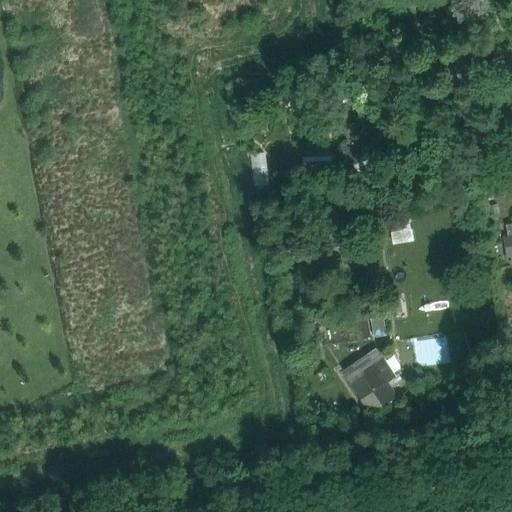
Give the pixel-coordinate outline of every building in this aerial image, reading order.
[(455,66),(456,65),(461,89),(489,83),(481,46),(452,53),(455,66)] [(410,52),(389,56),(397,92),(418,87),(410,52)] [(349,152),(352,165),(372,159),(366,143),(365,144),(360,126),(350,129),(348,122),(341,125),(348,144),(342,146),(345,154),(349,152)] [(258,183),(273,182),(272,150),(257,150),(258,183)] [(491,179),(480,180),(483,196),(493,194),(491,179)] [(319,217),(315,241),(347,246),(352,212),(325,208),(324,218),(319,217)] [(402,219),(389,221),(390,230),(403,228),(402,219)] [(383,313),(371,315),(375,338),(387,336),(383,313)] [(375,351),(349,368),(355,377),(351,380),(362,398),(373,391),(374,392),(383,406),(399,396),(389,382),(396,378),(383,358),(381,360),(375,351)]
